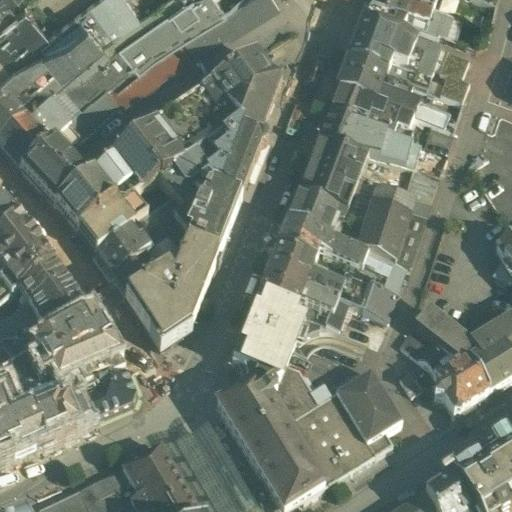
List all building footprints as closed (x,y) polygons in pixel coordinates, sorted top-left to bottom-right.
[(98,0),(48,39),(40,46),(43,51),(103,6),(98,0)] [(124,0),(98,0),(103,6),(107,11),(122,32),(139,20),(124,0)] [(227,13),(215,0),(190,0),(189,1),(153,25),(173,47),(183,41),(206,26),(208,25),(227,13)] [(249,0),(227,13),(208,25),(206,26),(183,41),(195,61),(279,11),(271,0),(249,0)] [(417,7),(395,0),(373,0),(368,17),(402,28),(407,14),(414,17),(413,20),(427,25),(429,25),(432,14),(417,8),(417,7)] [(436,1),(432,0),(395,0),(417,7),(417,8),(432,14),(436,1)] [(103,6),(43,51),(40,52),(43,56),(86,28),(107,11),(103,6)] [(0,79),(12,68),(40,52),(43,51),(40,46),(48,39),(23,11),(4,27),(1,29),(0,29),(0,79)] [(452,22),(432,14),(429,25),(427,25),(423,36),(445,44),(452,22)] [(365,24),(363,29),(402,43),(403,36),(405,29),(402,28),(368,17),(365,24)] [(153,25),(118,49),(139,72),(151,62),(173,47),(153,25)] [(86,28),(43,56),(54,70),(55,69),(60,75),(98,44),(100,47),(102,47),(86,28)] [(402,43),(363,29),(348,69),(384,82),(426,97),(440,57),(402,43)] [(54,70),(28,92),(36,101),(40,106),(105,51),(102,47),(100,47),(98,44),(60,75),(55,69),(54,70)] [(180,45),(162,58),(176,76),(194,62),(180,45)] [(109,56),(49,107),(70,130),(90,113),(106,100),(139,72),(118,49),(109,56)] [(40,52),(12,68),(0,79),(0,80),(15,97),(16,96),(24,88),(25,88),(28,92),(54,70),(43,56),(40,52)] [(162,58),(135,79),(148,97),(176,76),(162,58)] [(468,68),(446,60),(439,80),(446,82),(439,103),(461,111),(468,91),(461,88),(468,68)] [(255,64),(218,88),(167,122),(150,135),(151,136),(171,160),(180,154),(191,168),(205,156),(237,133),(261,143),(281,90),(270,86),(255,64)] [(384,82),(348,69),(339,96),(413,123),(418,109),(379,95),(384,82)] [(135,79),(109,99),(122,117),(148,97),(135,79)] [(0,80),(0,110),(15,97),(0,80)] [(28,92),(24,88),(16,96),(27,109),(36,101),(28,92)] [(0,154),(18,175),(21,173),(53,145),(70,130),(49,107),(35,118),(27,109),(16,96),(15,97),(0,110),(0,154)] [(413,123),(339,96),(328,122),(365,135),(365,134),(382,139),(404,147),(408,136),(413,123)] [(70,130),(53,145),(65,159),(117,112),(106,100),(90,113),(70,130)] [(443,118),(418,109),(413,123),(438,132),(443,118)] [(448,119),(443,118),(438,132),(444,134),(448,119)] [(365,135),(328,122),(318,148),(351,157),(356,143),(360,144),(379,150),(382,139),(365,134),(365,135)] [(130,127),(113,142),(124,155),(142,140),(130,127)] [(237,133),(205,156),(252,175),(265,144),(261,143),(237,133)] [(87,185),(55,211),(77,237),(113,210),(123,212),(131,206),(157,187),(159,189),(191,168),(180,154),(171,160),(151,136),(87,185)] [(113,142),(77,172),(87,185),(124,155),(113,142)] [(351,157),(351,158),(355,159),(360,144),(356,143),(351,157)] [(53,145),(21,173),(55,211),(87,185),(77,172),(65,159),(53,145)] [(351,157),(318,148),(313,162),(361,177),(367,163),(355,159),(351,158),(351,157)] [(191,168),(159,189),(191,226),(204,201),(205,200),(198,190),(202,187),(218,175),(205,156),(191,168)] [(252,175),(205,156),(218,175),(202,187),(208,196),(209,195),(239,207),(252,175)] [(361,177),(313,162),(308,174),(357,189),(361,177)] [(357,189),(308,174),(299,200),(338,215),(342,217),(346,219),(357,189)] [(411,176),(403,201),(415,206),(430,210),(438,184),(411,176)] [(208,196),(202,187),(198,190),(205,200),(208,196)] [(403,201),(376,194),(370,211),(409,224),(415,206),(403,201)] [(191,226),(185,237),(186,238),(179,252),(183,248),(218,262),(239,207),(209,195),(208,196),(205,200),(204,201),(191,226)] [(299,200),(286,229),(326,245),(334,225),(335,221),(338,215),(299,200)] [(113,210),(77,237),(95,260),(132,234),(146,224),(131,206),(123,212),(113,210)] [(430,210),(415,206),(409,224),(406,234),(420,238),(430,210)] [(0,237),(12,220),(0,207),(0,237)] [(409,224),(370,211),(362,236),(356,257),(367,261),(393,271),(406,234),(409,224)] [(342,217),(340,223),(335,221),(334,225),(342,228),(346,219),(342,217)] [(0,273),(33,239),(26,231),(17,218),(14,220),(13,219),(12,220),(0,237),(0,273)] [(342,228),(334,225),(326,245),(356,257),(362,236),(342,228)] [(326,245),(286,229),(277,255),(314,270),(320,254),(325,256),(323,261),(361,276),(367,261),(356,257),(326,245)] [(181,233),(165,247),(175,258),(179,252),(186,238),(185,237),(181,233)] [(132,234),(95,260),(113,285),(139,267),(150,259),(132,234)] [(420,238),(406,234),(393,271),(404,276),(407,277),(420,238)] [(0,273),(0,311),(3,309),(5,307),(19,296),(19,295),(52,269),(51,268),(54,265),(33,239),(0,273)] [(511,244),(495,256),(505,271),(511,282),(511,244)] [(165,247),(154,256),(160,264),(167,274),(175,258),(165,247)] [(153,285),(126,303),(143,328),(161,356),(190,336),(189,334),(218,262),(187,249),(172,286),(166,276),(153,285)] [(314,270),(277,255),(267,279),(304,294),(310,281),(314,270)] [(150,259),(139,267),(145,275),(150,271),(160,264),(154,256),(150,259)] [(393,271),(367,261),(361,276),(387,286),(388,285),(400,289),(404,276),(393,271)] [(139,267),(113,285),(123,299),(150,281),(147,277),(145,275),(139,267)] [(19,295),(19,296),(23,302),(25,306),(27,309),(42,300),(41,300),(65,286),(52,269),(19,295)] [(511,287),(511,282),(505,271),(499,275),(509,290),(511,287)] [(304,294),(267,279),(257,305),(262,307),(294,320),(299,308),(304,294)] [(150,281),(123,299),(126,303),(153,285),(150,281)] [(342,293),(315,283),(310,281),(304,294),(338,307),(343,294),(342,293)] [(383,296),(346,282),(342,293),(343,294),(338,307),(388,326),(396,301),(383,296)] [(400,289),(388,285),(387,286),(383,296),(396,301),(400,289)] [(65,286),(41,300),(42,300),(27,309),(22,313),(12,319),(0,326),(0,339),(1,342),(35,322),(41,332),(48,344),(52,342),(90,322),(65,286)] [(338,307),(304,294),(299,308),(304,310),(304,312),(329,322),(332,323),(338,307)] [(257,305),(245,335),(250,337),(262,307),(257,305)] [(294,320),(262,307),(250,337),(247,345),(236,374),(245,396),(257,388),(264,399),(278,390),(284,374),(282,373),(289,355),(292,356),(294,351),(304,324),(294,320)] [(388,326),(338,307),(332,323),(329,322),(325,332),(377,352),(388,326)] [(3,309),(0,311),(0,326),(12,319),(3,309)] [(458,340),(427,316),(413,334),(431,348),(444,358),(458,340)] [(46,375),(56,395),(76,400),(125,380),(90,322),(52,342),(29,355),(32,358),(25,363),(35,381),(46,375)] [(511,323),(470,349),(477,360),(498,348),(511,370),(511,323)] [(321,330),(304,324),(294,351),(298,347),(302,342),(306,339),(311,337),(316,335),(319,335),(321,330)] [(0,355),(0,372),(29,355),(48,344),(41,332),(0,355)] [(413,334),(408,340),(399,351),(417,365),(431,348),(413,334)] [(470,349),(458,340),(444,358),(447,360),(446,362),(460,372),(461,371),(462,372),(467,369),(467,368),(472,363),(477,360),(470,349)] [(242,342),(231,372),(236,374),(247,345),(242,342)] [(444,358),(431,348),(417,365),(417,366),(429,375),(436,387),(460,372),(446,362),(447,360),(444,358)] [(511,370),(498,348),(477,360),(472,363),(467,368),(467,369),(487,402),(511,386),(511,370)] [(310,356),(307,361),(293,355),(292,356),(284,374),(298,379),(318,413),(352,391),(327,351),(321,350),(315,352),(310,356)] [(487,402),(467,369),(462,372),(461,371),(460,372),(436,387),(441,395),(434,399),(433,406),(444,409),(452,424),(487,402)] [(0,373),(0,467),(90,429),(76,400),(56,395),(19,411),(0,373)] [(318,413),(298,379),(284,374),(278,390),(264,399),(285,433),(318,413)] [(408,376),(398,382),(410,402),(420,395),(408,376)] [(125,380),(76,400),(90,429),(130,412),(131,413),(135,403),(135,402),(125,380)] [(352,391),(318,413),(285,433),(292,445),(322,495),(334,488),(374,464),(392,453),(388,446),(384,440),(391,436),(401,431),(369,381),(352,391)] [(264,399),(257,388),(245,396),(216,414),(252,472),(292,445),(285,433),(264,399)] [(244,511),(196,431),(179,442),(220,511),(244,511)] [(391,436),(384,440),(388,446),(395,441),(391,436)] [(511,511),(511,444),(506,449),(449,484),(467,511),(511,511)] [(297,511),(322,495),(292,445),(252,472),(276,511),(297,511)] [(193,511),(160,454),(122,478),(122,479),(142,511),(193,511)] [(334,488),(337,494),(377,469),(374,464),(334,488)] [(142,511),(122,479),(79,499),(84,511),(142,511)] [(467,511),(449,484),(424,501),(428,511),(467,511)] [(84,511),(79,499),(51,511),(84,511)] [(428,511),(424,501),(407,511),(428,511)]
